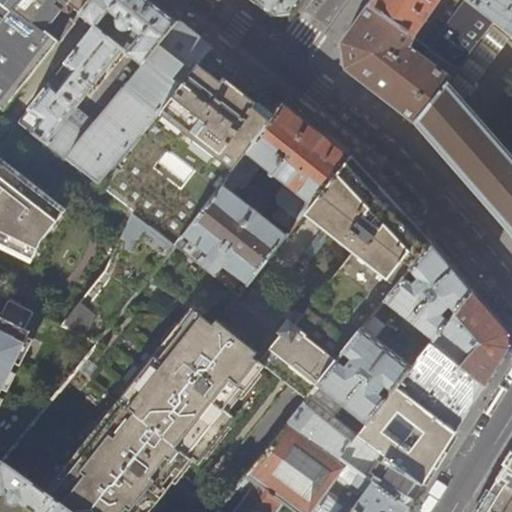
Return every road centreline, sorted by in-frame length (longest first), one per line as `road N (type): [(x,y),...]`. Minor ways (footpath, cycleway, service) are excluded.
road 1 (unclassified): [(283,66),(389,152),(511,294)]
road 2 (residential): [(511,400),(441,511)]
